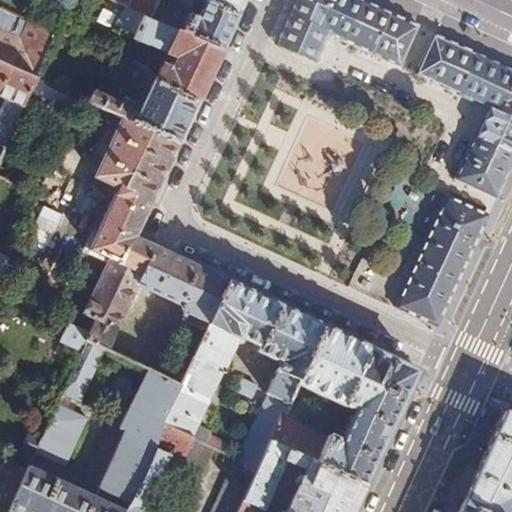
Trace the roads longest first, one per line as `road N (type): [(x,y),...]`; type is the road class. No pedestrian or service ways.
road 1 (residential): [(272,0),(179,221),(194,238),(469,366)]
road 2 (tertiary): [(402,511),(469,366)]
